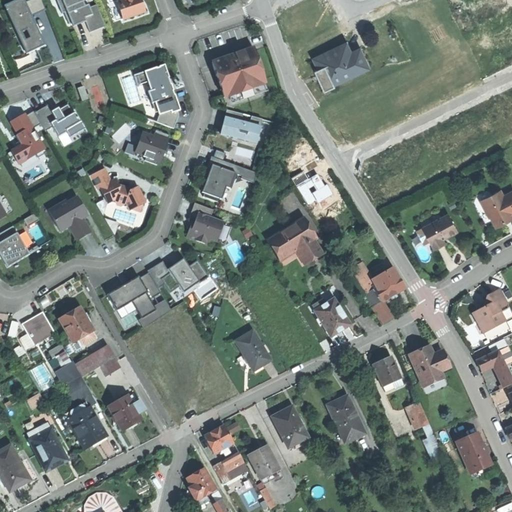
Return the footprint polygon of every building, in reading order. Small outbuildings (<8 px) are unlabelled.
[(29,18),(23,3),(21,0),(18,0),(6,5),(8,10),(6,11),(12,25),(15,24),(19,34),(25,31),(29,39),(23,42),(28,54),(44,47),(39,35),(35,26),(31,17),(29,18)] [(40,0),(30,0),(23,3),(29,18),(31,17),(45,11),(40,0)] [(70,24),(83,19),(91,17),(88,9),(89,8),(85,0),(60,0),(62,2),(57,4),(61,15),(63,14),(68,25),(70,24)] [(117,4),(123,20),(145,12),(142,2),(140,0),(121,0),(122,2),(117,4)] [(105,27),(96,5),(89,8),(88,9),(91,17),(83,19),(85,23),(89,33),(105,27)] [(78,26),(85,23),(83,19),(70,24),(71,28),(78,26)] [(326,67),(336,86),(362,72),(352,54),(347,43),(315,60),(317,65),(320,70),(326,67)] [(231,56),(232,59),(233,62),(238,61),(237,57),(254,51),(253,49),(231,56)] [(361,50),(352,54),(362,72),(370,68),(361,50)] [(236,91),(237,94),(253,89),(251,86),(264,82),(254,51),(237,57),(238,61),(233,62),(232,59),(229,60),(226,61),(212,66),(216,78),(218,77),(225,95),(236,91)] [(336,87),(336,86),(326,67),(320,70),(316,72),(326,92),(336,87)] [(153,104),(156,103),(160,113),(157,113),(158,117),(156,123),(174,130),(178,116),(177,113),(179,112),(176,103),(174,96),(171,97),(170,93),(172,92),(170,85),(167,86),(165,80),(168,79),(164,69),(157,71),(156,69),(135,76),(139,86),(149,83),(152,91),(149,92),(153,104)] [(216,78),(224,99),(237,94),(236,91),(225,95),(218,77),(216,78)] [(237,94),(224,99),(225,103),(227,104),(226,106),(234,107),(269,95),(265,85),(253,89),(237,94)] [(83,88),(77,90),(81,102),(87,100),(83,88)] [(67,106),(58,111),(64,120),(72,115),(67,106)] [(55,121),(51,115),(50,113),(46,107),(34,114),(40,125),(45,132),(52,128),(49,124),(55,121)] [(57,124),(64,120),(58,111),(51,115),(55,121),(57,124)] [(256,144),(262,120),(227,111),(223,123),(220,134),(256,144)] [(33,113),(25,118),(32,130),(33,129),(40,125),(34,114),(33,113)] [(58,138),(66,134),(64,131),(79,122),(74,114),(72,115),(64,120),(57,124),(55,121),(49,124),(52,128),(58,138)] [(25,118),(23,115),(10,123),(17,136),(15,137),(17,141),(21,148),(18,149),(17,148),(10,152),(18,166),(35,156),(37,159),(45,154),(34,135),(36,133),(33,129),(32,130),(25,118)] [(64,131),(66,134),(67,137),(82,128),(79,122),(64,131)] [(84,130),(82,128),(67,137),(69,139),(84,130)] [(144,162),(156,166),(157,163),(161,154),(163,155),(169,137),(155,132),(153,138),(142,134),(134,154),(145,158),(144,162)] [(213,151),(211,158),(222,162),(224,155),(213,151)] [(222,162),(211,158),(206,172),(209,173),(207,178),(209,178),(203,195),(202,199),(217,204),(218,200),(222,188),(225,189),(231,191),(236,176),(241,178),(240,180),(253,185),(257,174),(222,162)] [(97,190),(99,189),(110,183),(104,171),(90,177),(97,190)] [(130,192),(128,192),(118,189),(114,181),(110,183),(99,189),(107,204),(114,200),(114,203),(117,206),(122,206),(124,203),(129,211),(131,210),(139,212),(141,206),(144,204),(140,198),(136,189),(130,192)] [(480,200),(489,217),(491,216),(496,226),(506,221),(506,219),(510,217),(511,215),(511,212),(511,191),(503,196),(500,190),(480,200)] [(83,209),(77,198),(66,204),(65,202),(47,212),(60,233),(68,228),(76,242),(86,237),(91,234),(82,220),(85,218),(81,210),(83,209)] [(186,237),(207,245),(209,239),(217,241),(223,221),(210,217),(212,210),(194,203),(189,218),(195,220),(194,223),(193,227),(190,226),(186,237)] [(34,214),(23,221),(27,228),(39,222),(34,214)] [(430,241),(434,249),(445,243),(443,239),(448,236),(457,231),(448,214),(417,230),(423,241),(427,242),(430,241)] [(302,217),(269,239),(282,259),(295,250),(305,265),(322,253),(313,240),(316,238),(302,217)] [(0,242),(16,233),(12,227),(0,234),(0,242)] [(29,256),(16,233),(0,242),(0,258),(6,269),(29,256)] [(373,237),(364,243),(372,255),(381,249),(373,237)] [(343,256),(350,268),(356,264),(372,255),(364,243),(343,256)] [(181,292),(197,282),(187,268),(186,268),(181,261),(175,264),(167,270),(169,274),(178,288),(181,292)] [(157,290),(164,286),(160,280),(169,274),(167,270),(161,262),(146,272),(147,274),(157,290)] [(197,282),(199,285),(208,278),(196,262),(187,268),(197,282)] [(370,287),(356,264),(350,268),(347,270),(361,293),(370,287)] [(374,288),(372,289),(379,302),(381,301),(404,287),(398,277),(391,266),(369,279),(374,288)] [(130,302),(140,319),(144,317),(148,324),(170,311),(164,301),(153,308),(149,301),(160,294),(157,290),(147,274),(138,279),(137,278),(121,287),(106,296),(115,311),(130,302)] [(169,294),(178,288),(169,274),(160,280),(164,286),(169,294)] [(372,289),(370,287),(361,293),(370,308),(379,302),(372,289)] [(472,313),(482,332),(504,321),(498,309),(507,304),(499,289),(491,293),(486,295),(487,298),(484,300),(487,305),(483,307),(472,313)] [(216,299),(222,301),(224,292),(218,290),(216,299)] [(314,311),(330,336),(340,330),(349,324),(333,299),(325,304),(322,300),(314,304),(317,309),(314,311)] [(381,301),(379,302),(370,308),(381,325),(392,318),(381,301)] [(79,308),(60,320),(73,342),(79,339),(83,346),(97,338),(88,323),(79,308)] [(42,313),(21,325),(33,346),(54,334),(42,313)] [(141,329),(148,324),(144,317),(140,319),(137,321),(141,329)] [(234,341),(252,371),(261,365),(270,360),(253,330),(234,341)] [(488,345),(491,352),(506,345),(503,338),(488,345)] [(429,346),(409,355),(422,386),(443,378),(440,372),(448,368),(444,359),(441,351),(433,354),(429,346)] [(503,361),(504,365),(511,360),(511,356),(507,346),(498,351),(503,361)] [(104,347),(93,353),(98,362),(107,378),(119,372),(104,347)] [(478,367),(481,372),(494,366),(503,361),(498,351),(476,361),(478,367)] [(93,353),(73,363),(79,372),(98,362),(93,353)] [(380,360),(372,364),(382,387),(391,383),(400,379),(390,356),(380,360)] [(511,380),(504,365),(503,361),(494,366),(496,371),(494,372),(501,385),(502,389),(511,384),(511,380)] [(53,366),(64,385),(81,376),(79,372),(73,363),(64,368),(60,362),(53,366)] [(74,403),(83,397),(91,393),(81,376),(64,385),(74,403)] [(393,388),(391,383),(382,387),(384,392),(393,388)] [(83,397),(85,401),(87,405),(95,401),(91,393),(83,397)] [(109,405),(123,430),(133,424),(142,419),(139,414),(146,410),(140,399),(134,402),(129,393),(109,405)] [(335,401),(326,406),(344,444),(364,434),(347,396),(335,401)] [(85,401),(74,408),(77,413),(88,406),(87,405),(85,401)] [(419,402),(406,408),(415,429),(428,423),(419,402)] [(64,413),(83,447),(94,441),(104,435),(88,406),(77,413),(74,408),(64,413)] [(271,417),(287,448),(307,437),(291,406),(280,412),(271,417)] [(27,433),(39,427),(46,423),(43,418),(25,428),(27,433)] [(28,440),(45,470),(57,463),(66,458),(46,423),(39,427),(42,433),(28,440)] [(226,427),(230,434),(239,430),(235,423),(226,427)] [(212,432),(204,436),(213,454),(220,450),(225,447),(233,443),(224,425),(212,432)] [(457,443),(470,473),(491,464),(485,451),(477,434),(457,443)] [(0,452),(0,477),(9,491),(18,486),(27,480),(17,465),(22,462),(11,445),(0,452)] [(256,450),(247,455),(260,479),(279,469),(266,445),(256,450)] [(228,453),(225,447),(220,450),(223,456),(228,453)] [(222,463),(227,472),(235,467),(244,463),(239,454),(222,463)] [(228,480),(230,479),(227,472),(222,463),(221,462),(218,463),(226,477),(228,480)] [(213,466),(220,480),(226,477),(218,463),(213,466)] [(247,469),(244,463),(235,467),(239,474),(247,469)] [(239,474),(235,467),(227,472),(230,479),(239,474)] [(195,474),(186,479),(193,492),(191,493),(195,502),(196,501),(206,495),(217,490),(205,468),(195,474)] [(280,471),(279,469),(260,479),(263,485),(279,476),(278,473),(280,471)] [(257,485),(264,499),(270,496),(266,488),(265,489),(261,483),(257,485)] [(84,511),(121,511),(114,498),(106,493),(97,494),(89,498),(85,506),(84,511)] [(209,501),(206,495),(196,501),(200,507),(209,501)] [(275,506),(270,496),(264,499),(269,509),(275,506)] [(216,504),(220,511),(229,511),(223,500),(216,504)] [(511,511),(511,500),(482,511),(511,511)]
